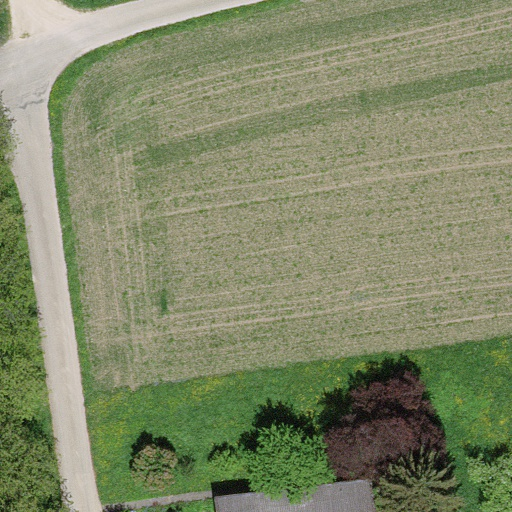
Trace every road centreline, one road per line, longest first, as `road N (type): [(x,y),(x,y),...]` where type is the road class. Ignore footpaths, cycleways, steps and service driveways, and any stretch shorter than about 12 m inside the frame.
road 1 (track): [(20,58),(83,511)]
road 2 (track): [(221,0),(89,30),(0,67)]
